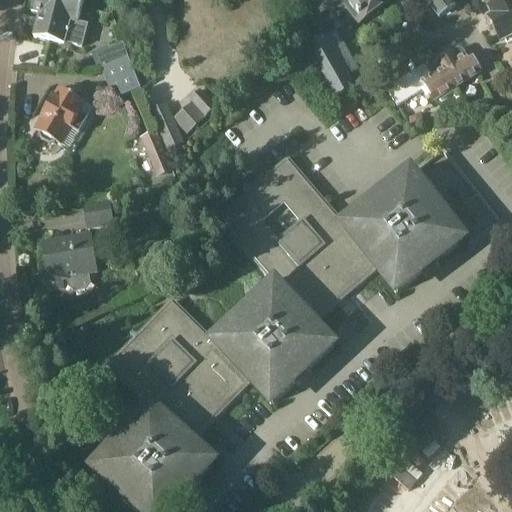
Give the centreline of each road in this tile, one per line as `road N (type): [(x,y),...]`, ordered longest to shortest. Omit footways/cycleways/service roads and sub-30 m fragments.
road 1 (residential): [(276,511),(511,299)]
road 2 (residential): [(42,511),(25,452),(0,249)]
